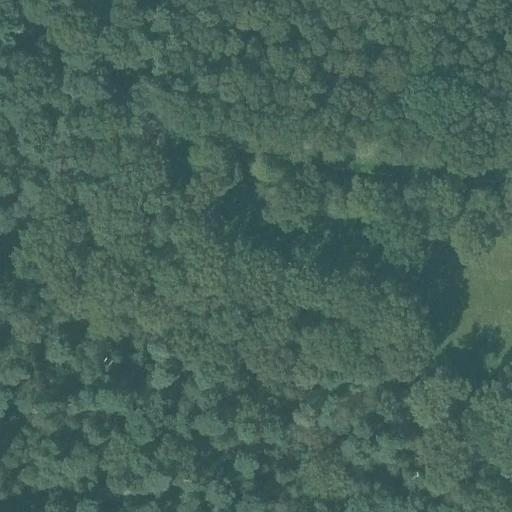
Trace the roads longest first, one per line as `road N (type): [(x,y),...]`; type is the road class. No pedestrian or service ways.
road 1 (unclassified): [(0,228),(153,136),(189,129),(415,168),(511,170)]
road 2 (track): [(153,136),(75,0)]
